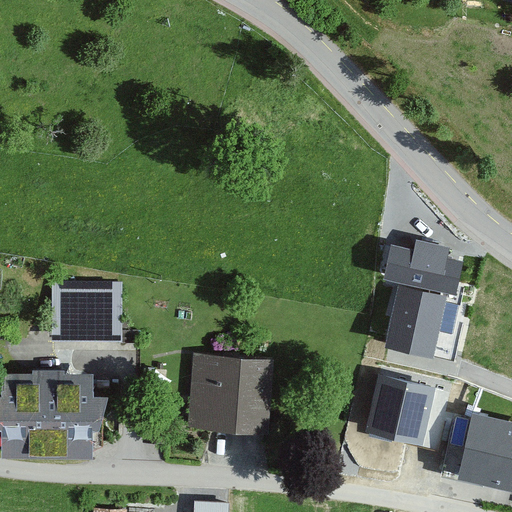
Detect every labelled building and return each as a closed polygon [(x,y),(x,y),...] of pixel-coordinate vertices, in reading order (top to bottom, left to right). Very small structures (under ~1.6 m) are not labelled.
[(450,237),(416,230),(414,239),(391,234),(384,267),(399,271),(385,333),(433,343),(447,282),(457,284),(464,253),(447,249),(450,237)] [(53,279),(53,332),(121,333),(121,280),(53,279)] [(188,426),(267,432),(272,360),(193,354),(188,426)] [(0,456),(95,456),(94,376),(0,376),(0,456)] [(434,389),(380,376),(367,431),(422,444),(434,389)] [(511,424),(474,416),(460,479),(511,490),(511,424)]
